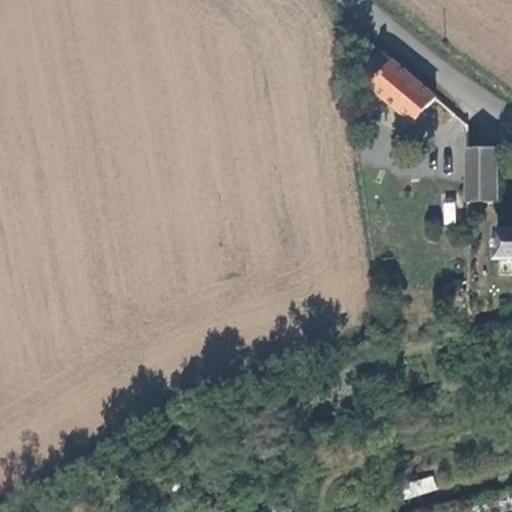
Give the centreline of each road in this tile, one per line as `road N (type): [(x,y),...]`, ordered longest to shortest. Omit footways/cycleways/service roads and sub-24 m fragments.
road 1 (unclassified): [(511,115),(347,0)]
road 2 (unclassified): [(355,506),(511,475)]
